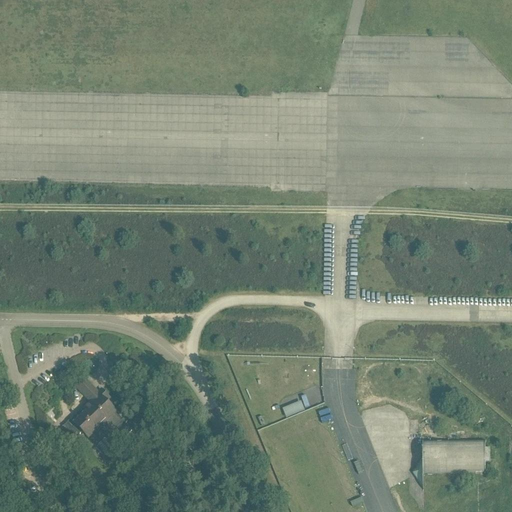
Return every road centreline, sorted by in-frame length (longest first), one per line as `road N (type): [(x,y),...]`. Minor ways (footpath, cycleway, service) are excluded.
road 1 (track): [(0,209),(340,211)]
road 2 (track): [(340,211),(511,222)]
